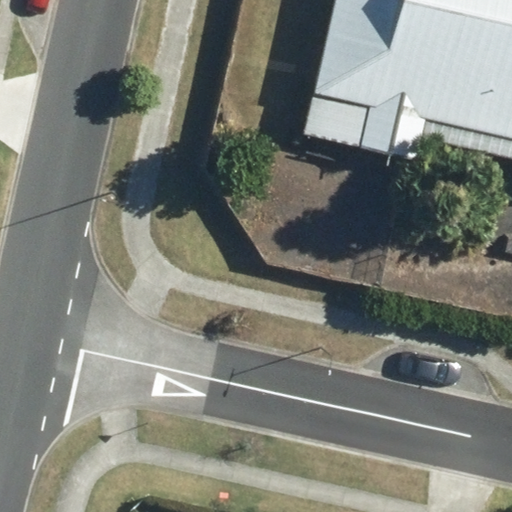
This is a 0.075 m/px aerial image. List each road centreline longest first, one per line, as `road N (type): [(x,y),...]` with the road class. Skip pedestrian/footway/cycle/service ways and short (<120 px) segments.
road 1 (residential): [(25,335),(511,435)]
road 2 (residential): [(25,335),(100,0)]
